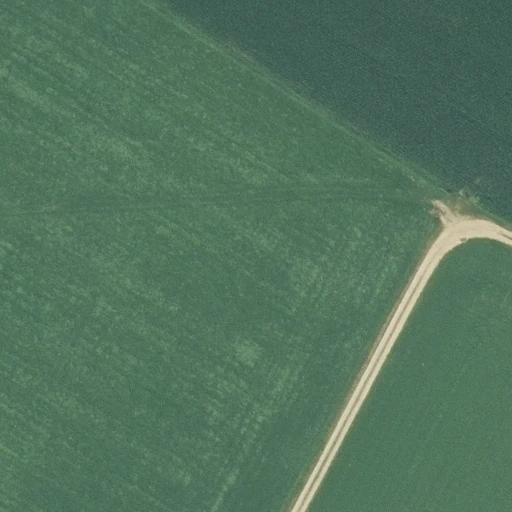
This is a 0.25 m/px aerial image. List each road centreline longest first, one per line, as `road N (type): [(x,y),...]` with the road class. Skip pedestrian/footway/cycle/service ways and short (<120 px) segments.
road 1 (track): [(473,216),(374,189),(0,205)]
road 2 (track): [(511,238),(473,216),(434,230),(290,511)]
